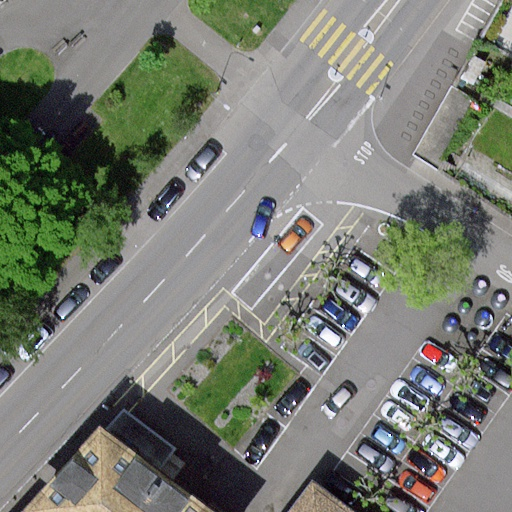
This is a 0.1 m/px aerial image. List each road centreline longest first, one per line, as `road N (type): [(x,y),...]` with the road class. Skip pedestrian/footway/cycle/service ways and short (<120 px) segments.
road 1 (primary): [(307,114),(175,268),(0,449)]
road 2 (residential): [(307,114),(511,262)]
road 3 (primary): [(393,0),(307,114)]
